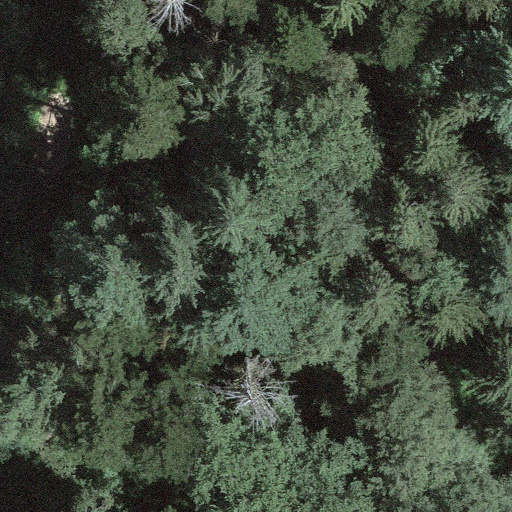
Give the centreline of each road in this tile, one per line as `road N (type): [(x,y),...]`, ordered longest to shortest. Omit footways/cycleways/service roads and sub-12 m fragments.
road 1 (track): [(105,0),(60,300)]
road 2 (track): [(60,300),(34,511)]
